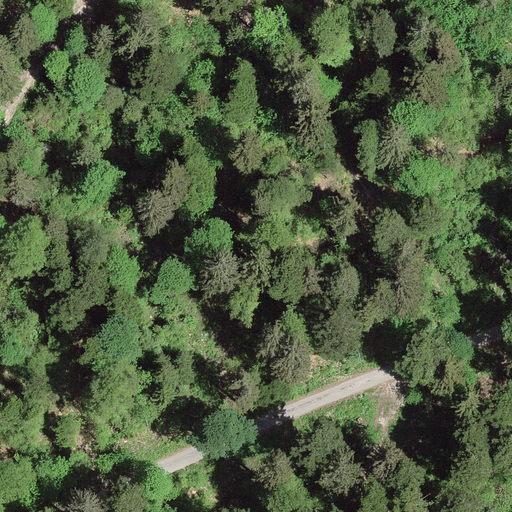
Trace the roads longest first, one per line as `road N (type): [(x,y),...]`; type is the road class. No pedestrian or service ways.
road 1 (unclassified): [(66,511),(511,325)]
road 2 (track): [(360,511),(399,368)]
road 3 (track): [(85,0),(0,118)]
